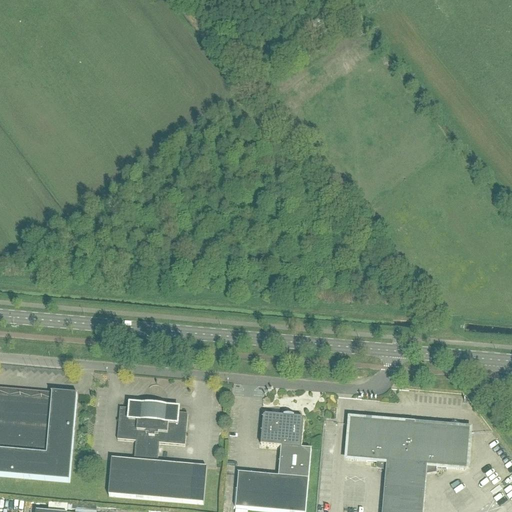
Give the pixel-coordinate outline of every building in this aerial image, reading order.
[(0,478),(70,485),(78,398),(60,396),(57,393),(54,396),(52,395),(52,396),(53,396),(52,402),(0,397),(0,478)] [(112,462),(109,498),(204,507),(207,470),(158,466),(159,446),(185,448),(188,417),(179,416),(179,411),(175,410),(173,408),(170,410),(140,407),(137,405),(134,407),(130,406),(130,411),(120,411),(118,442),(136,444),(134,464),(112,462)] [(281,450),(278,479),(239,476),(236,510),(259,511),(305,511),(311,452),(302,451),(304,423),(302,421),(294,420),(294,421),(285,420),(285,419),(266,417),(264,419),(261,448),(281,450)] [(350,426),(347,458),(348,461),(351,462),(377,465),(377,468),(386,471),(382,511),(423,511),(427,475),(436,473),(437,470),(463,472),(466,471),(467,468),(470,436),(469,433),(467,432),(415,427),(415,425),(406,424),(405,426),(354,422),(352,423),(350,426)] [(487,479),(494,475),(491,471),(484,475),(487,479)]
